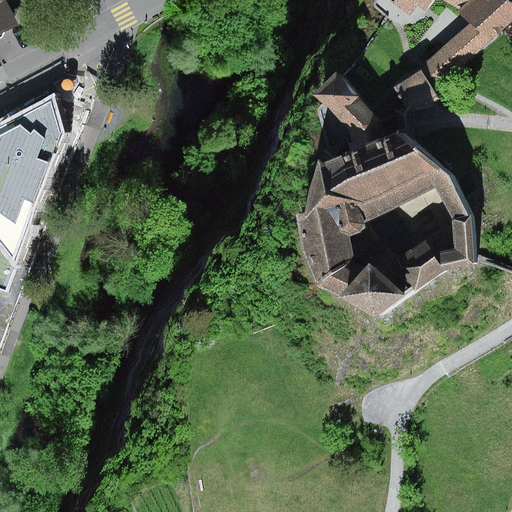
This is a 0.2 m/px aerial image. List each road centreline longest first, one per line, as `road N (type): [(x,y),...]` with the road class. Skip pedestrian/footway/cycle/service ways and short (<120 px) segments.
road 1 (track): [(393,511),(406,407),(424,382),(511,326)]
road 2 (residential): [(156,0),(0,83)]
